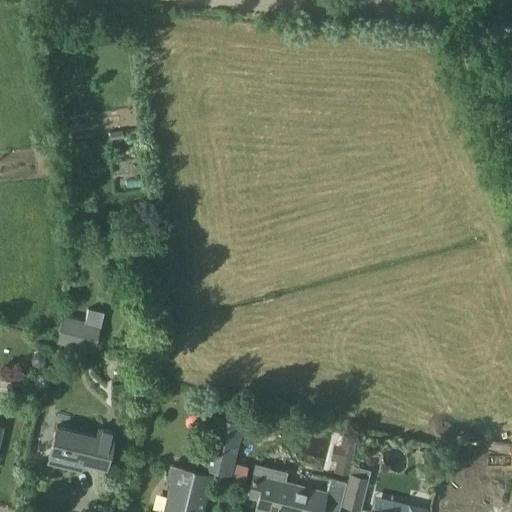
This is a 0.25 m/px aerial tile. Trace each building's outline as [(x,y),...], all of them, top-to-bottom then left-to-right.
[(98,327),(62,319),(57,339),(93,347),(98,327)] [(39,350),(35,349),(30,351),(29,356),(32,360),(36,362),(41,359),(42,354),(39,350)] [(204,467),(208,468),(232,473),(244,423),(216,416),(204,467)] [(98,436),(57,427),(49,462),(72,467),(74,459),(106,466),(115,432),(99,428),(98,436)] [(431,446),(412,450),(418,477),(437,472),(431,446)] [(201,511),(211,475),(172,465),(168,479),(173,480),(164,511),(201,511)] [(325,477),(322,490),(284,481),(286,472),(256,465),(248,496),(258,498),(255,511),(261,511),(337,511),(345,482),(325,477)] [(367,480),(352,476),(345,505),(360,509),(367,480)]
